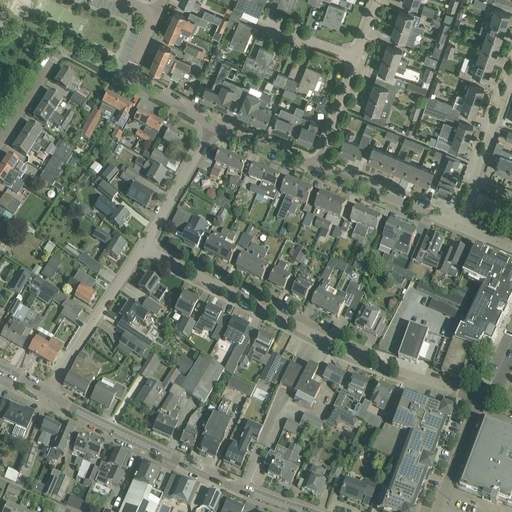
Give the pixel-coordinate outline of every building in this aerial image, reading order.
[(194,0),(179,0),(179,2),(191,7),(198,10),(201,4),(194,1),(194,0)] [(244,10),(258,16),(259,17),(266,0),(237,0),(233,12),(241,16),(244,10)] [(279,0),(277,7),(291,12),(295,0),(279,0)] [(476,0),(474,0),(472,6),(484,10),(486,3),(476,0)] [(511,8),(511,1),(508,0),(493,0),(493,3),(511,8)] [(329,4),(326,13),(322,23),(339,28),(345,9),(329,4)] [(458,7),(449,4),(447,11),(456,14),(458,7)] [(421,13),(433,17),(435,10),(424,6),(421,13)] [(495,9),(490,22),(506,28),(510,15),(495,9)] [(169,24),(189,33),(195,21),(205,25),(208,20),(190,12),(188,17),(175,11),(172,17),(170,16),(167,23),(169,24)] [(416,20),(415,16),(399,11),(395,24),(410,29),(413,30),(416,20)] [(232,12),(229,18),(226,26),(231,28),(235,20),(238,21),(240,15),(232,12)] [(211,13),(208,19),(209,20),(219,24),(222,17),(211,13)] [(226,26),(228,20),(222,17),(219,24),(225,27),(226,26)] [(436,39),(437,39),(445,42),(451,24),(432,17),(430,24),(439,28),(436,39)] [(462,27),(464,21),(456,19),(454,24),(462,27)] [(240,22),(231,43),(235,45),(234,47),(243,51),(253,27),(240,22)] [(490,22),(486,35),(501,41),(506,28),(490,22)] [(189,33),(169,24),(164,37),(174,42),(174,41),(180,44),(183,37),(188,39),(190,34),(215,45),(189,33)] [(223,32),(225,27),(219,24),(216,29),(223,32)] [(410,29),(395,24),(390,37),(405,43),(410,29)] [(462,27),(454,24),(452,30),(460,33),(462,27)] [(486,35),(481,48),(497,54),(501,41),(486,35)] [(445,50),(453,53),(455,47),(456,47),(458,42),(451,40),(452,38),(450,37),(445,50)] [(438,58),(441,48),(442,48),(444,42),(445,42),(437,39),(433,51),(420,47),(419,52),(425,54),(429,55),(438,59),(438,58)] [(160,44),(155,57),(183,70),(188,72),(191,65),(174,57),(175,55),(169,52),(171,49),(160,44)] [(184,50),(197,56),(199,50),(187,44),(184,50)] [(387,46),(383,59),(403,66),(405,60),(399,58),(402,51),(387,46)] [(255,59),(247,55),(241,69),(249,73),(263,78),(270,62),(274,53),(260,47),(255,59)] [(469,58),(492,67),(497,54),(481,48),(477,61),(469,58)] [(426,56),(423,63),(434,67),(437,60),(426,56)] [(183,70),(155,57),(149,70),(159,75),(162,69),(168,71),(169,70),(173,71),(171,77),(178,81),(183,70)] [(492,67),(469,58),(465,71),(460,70),(458,75),(473,81),(475,75),(487,80),(492,67)] [(403,66),(383,59),(378,72),(393,77),(395,71),(403,73),(405,67),(403,66)] [(214,104),(219,92),(221,87),(222,84),(226,74),(230,65),(222,62),(211,89),(206,87),(201,99),(214,104)] [(297,88),(298,89),(307,92),(309,88),(314,90),(321,72),(306,67),(297,88)] [(432,76),(434,70),(426,68),(424,73),(432,76)] [(66,91),(66,90),(73,94),(76,88),(78,89),(82,83),(63,71),(55,84),(66,91)] [(284,88),(288,79),(285,78),(286,76),(278,73),(276,80),(274,79),(273,83),(284,88)] [(425,96),(432,76),(424,73),(422,80),(423,80),(421,86),(408,81),(408,82),(397,78),(394,84),(398,86),(425,96)] [(391,104),(392,103),(398,86),(394,84),(376,78),(369,97),(391,104)] [(284,88),(294,92),(297,82),(288,79),(284,88)] [(231,97),(235,89),(222,84),(221,87),(219,92),(214,104),(227,109),(232,97),(231,97)] [(470,84),(465,97),(479,102),(484,89),(470,84)] [(252,120),(263,93),(262,93),(260,97),(249,92),(250,89),(243,86),(237,102),(242,104),(238,114),(252,120)] [(432,86),(426,103),(448,111),(448,112),(459,116),(460,110),(475,115),(479,102),(465,97),(457,94),(453,107),(451,106),(452,105),(434,98),(436,94),(437,94),(439,88),(432,86)] [(49,93),(41,105),(54,114),(62,101),(49,93)] [(70,101),(82,109),(87,101),(75,93),(70,101)] [(271,111),(264,108),(267,102),(269,103),(271,98),(267,96),(267,95),(263,93),(252,120),(265,125),(271,111)] [(100,111),(98,114),(102,116),(109,120),(111,117),(119,101),(107,95),(102,105),(99,111),(100,111)] [(387,117),(391,104),(369,97),(365,110),(375,114),(373,120),(384,124),(387,117)] [(119,101),(111,117),(116,120),(113,126),(121,131),(128,118),(126,117),(132,108),(119,101)] [(319,102),(316,109),(324,113),(327,106),(319,102)] [(448,111),(426,103),(423,112),(445,120),(445,118),(456,122),(459,116),(448,112),(448,111)] [(63,120),(54,114),(41,105),(33,118),(46,126),(50,119),(60,125),(58,128),(64,131),(69,123),(63,120)] [(411,111),(418,114),(420,108),(413,105),(411,111)] [(275,112),(272,120),(276,122),(273,128),(288,134),(288,133),(289,130),(295,133),(297,127),(300,120),(304,109),(297,106),(294,114),(281,108),(279,113),(275,112)] [(69,111),(63,120),(69,123),(74,115),(69,111)] [(80,136),(88,141),(102,116),(98,114),(94,111),(80,136)] [(416,120),(418,114),(411,111),(409,117),(416,120)] [(145,129),(151,119),(139,112),(133,122),(145,129)] [(163,125),(151,119),(143,134),(140,139),(148,144),(154,134),(157,136),(163,125)] [(300,120),(297,127),(301,129),(297,138),(310,144),(312,139),(319,123),(311,120),(308,128),(302,125),(304,122),(300,120)] [(444,123),(441,128),(455,133),(469,138),(473,127),(459,122),(457,128),(444,123)] [(368,123),(365,129),(372,132),(375,126),(368,123)] [(29,124),(21,137),(41,149),(53,157),(66,165),(72,156),(69,154),(73,148),(63,142),(57,150),(53,147),(53,146),(48,143),(47,144),(38,138),(42,133),(29,124)] [(455,133),(441,128),(439,135),(444,137),(444,138),(452,141),(451,145),(456,146),(465,150),(469,138),(455,133)] [(390,140),(393,132),(387,130),(384,138),(390,140)] [(111,138),(118,142),(122,134),(115,131),(111,138)] [(133,151),(140,139),(143,134),(138,131),(128,149),(133,151)] [(169,146),(165,153),(172,157),(176,150),(182,138),(169,131),(163,142),(169,146)] [(363,136),(360,142),(359,144),(352,141),(354,134),(347,132),(345,138),(344,138),(339,151),(354,157),(355,154),(362,156),(369,138),(363,136)] [(399,135),(393,132),(390,140),(396,143),(399,135)] [(21,137),(13,149),(21,155),(25,158),(30,151),(37,155),(41,149),(21,137)] [(438,139),(435,146),(447,150),(449,144),(438,139)] [(414,150),(417,143),(411,140),(408,148),(414,150)] [(424,145),(417,143),(414,150),(420,153),(424,145)] [(118,146),(113,154),(119,157),(123,149),(118,146)] [(379,166),(380,164),(385,152),(373,147),(367,160),(367,161),(368,159),(374,162),(374,163),(379,166)] [(438,162),(442,164),(445,155),(442,153),(436,150),(433,158),(438,160),(438,162)] [(494,170),(507,174),(511,160),(511,153),(502,150),(494,170)] [(154,152),(151,157),(149,161),(165,169),(170,160),(154,152)] [(216,164),(229,170),(234,157),(221,152),(216,164)] [(392,171),(392,169),(397,157),(385,152),(380,164),(387,167),(386,168),(392,171)] [(177,153),(173,160),(180,163),(183,157),(177,153)] [(404,176),(404,174),(409,162),(411,157),(406,154),(403,160),(397,157),(392,169),(399,172),(398,173),(404,176)] [(445,155),(442,164),(440,169),(443,170),(435,191),(449,197),(451,193),(457,178),(451,176),(451,174),(448,172),(451,165),(456,168),(459,161),(445,155)] [(27,170),(27,168),(8,156),(1,168),(20,180),(27,170)] [(53,158),(47,167),(60,175),(66,165),(53,157),(53,158)] [(234,157),(229,170),(242,175),(247,163),(234,157)] [(146,180),(149,182),(158,187),(165,174),(153,168),(138,159),(135,164),(143,169),(144,169),(150,173),(146,180)] [(416,181),(417,179),(416,179),(421,168),(409,162),(404,174),(411,177),(410,178),(416,181)] [(95,163),(90,169),(97,174),(102,168),(95,163)] [(98,177),(108,185),(117,174),(108,166),(98,177)] [(124,166),(120,171),(135,180),(138,175),(124,166)] [(249,178),(262,183),(267,171),(254,166),(249,178)] [(60,175),(47,167),(43,174),(55,182),(60,175)] [(20,180),(1,168),(0,168),(0,184),(8,189),(12,184),(21,189),(25,183),(20,180)] [(416,179),(417,179),(423,182),(422,183),(428,186),(433,173),(421,168),(416,179)] [(211,176),(218,179),(221,173),(213,170),(211,176)] [(257,195),(254,203),(255,202),(261,204),(264,198),(269,199),(274,188),(275,188),(280,176),(267,171),(262,183),(260,188),(257,195)] [(43,174),(39,179),(61,193),(63,189),(54,184),(55,182),(43,174)] [(232,177),(229,184),(237,187),(239,181),(239,180),(232,177)] [(289,213),(292,205),(294,200),(300,185),(287,180),(281,194),(283,195),(281,199),(285,201),(278,216),(286,219),(289,213)] [(102,183),(97,189),(111,200),(116,194),(102,183)] [(253,185),(250,192),(257,195),(260,188),(253,185)] [(313,190),(300,185),(294,200),(307,205),(313,190)] [(127,198),(145,209),(153,196),(134,186),(127,198)] [(315,209),(328,214),(334,199),(321,194),(315,209)] [(5,195),(1,200),(11,207),(14,201),(5,195)] [(334,199),(328,214),(341,220),(347,204),(334,199)] [(0,201),(0,207),(7,212),(11,207),(1,200),(0,201)] [(108,221),(111,224),(119,230),(130,217),(118,208),(115,206),(114,207),(107,202),(102,208),(112,215),(108,221)] [(298,208),(292,205),(289,213),(294,215),(298,208)] [(65,210),(61,206),(56,210),(60,214),(65,210)] [(358,241),(369,213),(356,208),(350,222),(357,225),(352,238),(358,241)] [(33,236),(35,233),(5,212),(0,209),(0,221),(1,220),(3,222),(2,223),(18,233),(21,228),(23,229),(24,232),(28,235),(31,234),(33,236)] [(222,209),(219,215),(225,218),(228,212),(222,209)] [(179,210),(172,225),(187,233),(183,241),(190,245),(190,246),(194,249),(195,247),(198,248),(202,240),(204,236),(202,235),(205,230),(204,230),(205,228),(204,227),(205,224),(195,218),(179,210)] [(382,219),(369,213),(358,241),(359,241),(364,243),(369,230),(376,233),(382,219)] [(302,226),(309,229),(315,217),(308,214),(302,226)] [(322,229),(325,221),(318,219),(315,227),(322,229)] [(332,224),(325,221),(322,229),(328,232),(332,224)] [(341,233),(347,235),(351,224),(345,222),(341,233)] [(397,244),(403,227),(398,225),(398,226),(391,223),(391,222),(390,222),(383,238),(380,247),(393,252),(397,244)] [(264,223),(262,229),(268,232),(271,225),(264,223)] [(243,248),(249,236),(254,226),(251,224),(245,235),(243,234),(238,245),(243,248)] [(403,227),(397,244),(410,249),(416,233),(416,232),(415,233),(408,230),(409,230),(403,227)] [(104,253),(108,255),(117,261),(126,246),(113,238),(110,237),(110,238),(107,236),(106,236),(97,230),(93,237),(108,247),(104,253)] [(226,240),(230,233),(225,230),(221,237),(226,240)] [(236,236),(230,233),(226,240),(232,244),(236,236)] [(417,247),(413,256),(411,260),(421,265),(426,255),(435,259),(443,240),(429,234),(423,249),(417,247)] [(248,251),(254,239),(249,236),(243,248),(248,251)] [(205,252),(217,259),(224,245),(211,239),(205,252)] [(224,245),(217,259),(230,265),(236,252),(230,248),(232,244),(226,240),(224,245)] [(49,243),(44,250),(50,255),(55,247),(49,243)] [(447,261),(442,258),(436,272),(446,276),(450,266),(460,270),(468,250),(454,245),(447,261)] [(67,246),(63,251),(96,275),(101,267),(82,254),(81,256),(67,246)] [(259,256),(262,249),(257,246),(250,259),(243,255),(237,269),(249,275),(256,261),(259,256)] [(298,246),(292,260),(300,264),(307,251),(298,246)] [(461,330),(456,342),(473,348),(480,351),(484,341),(492,345),(511,302),(511,264),(476,248),(463,276),(486,286),(464,332),(461,330)] [(264,259),(268,252),(266,251),(262,249),(259,256),(264,259)] [(384,254),(381,261),(388,264),(391,256),(384,254)] [(356,270),(364,274),(370,261),(362,257),(356,270)] [(51,258),(40,275),(49,281),(60,263),(51,258)] [(317,296),(312,305),(325,311),(331,299),(335,291),(329,288),(327,287),(330,283),(328,282),(331,275),(334,268),(337,262),(331,259),(321,279),(325,281),(323,285),(319,293),(319,292),(317,296)] [(256,261),(249,275),(262,281),(269,268),(256,261)] [(378,268),(385,271),(388,264),(381,261),(378,268)] [(276,271),(274,274),(270,283),(284,290),(290,278),(283,274),(287,265),(281,262),(276,271)] [(388,264),(385,271),(392,273),(394,267),(388,264)] [(26,283),(28,278),(28,277),(19,272),(8,290),(18,296),(26,283)] [(71,280),(67,286),(78,292),(74,297),(80,301),(88,307),(96,295),(90,291),(90,290),(95,283),(78,273),(73,281),(71,280)] [(40,293),(45,283),(38,279),(36,277),(36,278),(30,274),(28,277),(28,278),(26,283),(31,286),(30,287),(40,293)] [(296,286),(292,294),(293,295),(293,296),(296,298),(297,297),(305,301),(310,292),(311,289),(314,284),(306,281),(308,277),(302,274),(296,286)] [(401,288),(404,282),(391,275),(388,281),(401,288)] [(149,297),(158,303),(167,290),(158,284),(147,276),(138,289),(149,297)] [(45,283),(40,293),(52,301),(58,292),(45,283)] [(354,298),(357,291),(359,288),(353,284),(347,295),(354,298)] [(418,285),(416,290),(462,309),(469,291),(460,286),(459,286),(454,300),(419,285),(418,285)] [(331,299),(325,311),(338,318),(342,309),(344,305),(347,298),(341,295),(335,291),(331,299)] [(363,294),(357,291),(354,298),(349,309),(356,312),(363,294)] [(77,318),(83,311),(57,294),(52,302),(61,308),(61,309),(64,310),(77,318)] [(174,314),(183,319),(175,334),(187,340),(195,324),(188,321),(197,302),(183,295),(174,313),(174,314)] [(143,306),(157,316),(161,310),(147,300),(143,306)] [(8,314),(13,317),(21,304),(15,301),(8,314)] [(120,318),(131,325),(136,318),(143,322),(147,316),(129,304),(120,318)] [(365,306),(360,317),(359,319),(355,327),(376,337),(385,319),(378,315),(379,313),(365,306)] [(0,337),(11,343),(26,318),(25,317),(29,311),(23,308),(20,314),(18,313),(14,320),(11,318),(0,337)] [(215,326),(216,323),(221,314),(208,308),(202,320),(198,327),(197,326),(188,342),(195,346),(207,322),(215,326)] [(61,315),(65,318),(74,324),(77,318),(64,310),(61,315)] [(26,318),(11,343),(21,349),(32,330),(30,329),(31,326),(37,329),(43,319),(37,315),(33,322),(26,318)] [(61,315),(54,324),(59,328),(65,318),(61,315)] [(223,331),(220,337),(224,339),(223,341),(236,347),(228,362),(223,371),(231,378),(237,367),(236,366),(245,348),(238,345),(247,328),(233,320),(227,332),(223,331)] [(419,361),(443,369),(452,344),(428,335),(429,333),(410,326),(399,359),(417,365),(419,361)] [(217,327),(211,340),(217,343),(220,337),(223,331),(217,327)] [(128,329),(125,334),(148,350),(153,344),(129,328),(128,329)] [(28,353),(40,359),(51,341),(39,334),(28,353)] [(264,359),(267,353),(273,341),(260,334),(252,349),(247,347),(239,364),(243,367),(247,359),(252,361),(255,354),(264,359)] [(124,335),(119,343),(141,358),(146,351),(141,347),(141,346),(124,335)] [(51,341),(40,359),(52,366),(63,348),(51,341)] [(442,374),(461,381),(465,370),(464,369),(469,354),(471,354),(473,348),(456,342),(453,341),(452,344),(443,369),(442,374)] [(63,386),(74,392),(87,365),(82,362),(85,356),(80,353),(76,359),(63,386)] [(155,415),(156,416),(159,418),(153,432),(170,439),(177,425),(174,424),(178,415),(173,412),(183,394),(203,406),(208,397),(224,372),(201,354),(186,380),(180,377),(169,396),(168,395),(155,415)] [(145,380),(158,359),(150,355),(138,376),(145,380)] [(260,381),(269,385),(282,359),(273,355),(260,381)] [(181,356),(174,369),(186,376),(194,363),(181,356)] [(87,365),(74,392),(84,397),(98,370),(87,365)] [(290,365),(279,385),(295,393),(297,394),(294,400),(310,408),(319,390),(309,386),(317,370),(308,365),(305,372),(290,365)] [(322,379),(339,387),(345,375),(328,367),(322,379)] [(149,382),(141,394),(136,402),(149,411),(152,407),(157,410),(180,374),(172,369),(164,382),(165,383),(161,390),(149,382)] [(255,389),(232,377),(227,387),(250,399),(255,389)] [(368,384),(353,378),(348,390),(356,393),(353,401),(359,404),(368,384)] [(95,391),(91,400),(99,404),(109,409),(114,399),(120,402),(125,393),(126,390),(115,385),(114,385),(104,380),(102,381),(100,385),(99,384),(95,391)] [(361,407),(355,419),(377,430),(382,421),(366,413),(370,404),(376,407),(376,408),(383,411),(393,393),(379,386),(370,404),(364,401),(361,407)] [(339,409),(346,395),(347,393),(341,390),(334,407),(339,409)] [(441,407),(440,410),(403,396),(391,428),(385,426),(371,449),(391,458),(395,459),(376,510),(381,511),(412,511),(413,511),(414,509),(427,473),(430,474),(434,463),(431,462),(446,422),(449,423),(453,412),(441,407)] [(0,425),(1,426),(3,422),(11,404),(2,400),(0,403),(0,425)] [(221,444),(232,421),(225,418),(231,404),(222,400),(220,406),(218,411),(215,410),(213,415),(207,425),(197,450),(199,451),(198,452),(215,459),(216,458),(215,458),(220,449),(222,445),(221,444)] [(11,404),(3,422),(10,425),(16,428),(12,436),(22,440),(29,424),(34,414),(18,407),(11,404)] [(355,419),(361,407),(357,405),(351,416),(355,419)] [(324,423),(336,429),(340,423),(353,430),(358,421),(333,408),(324,423)] [(192,449),(201,430),(194,427),(197,422),(202,417),(196,412),(190,419),(179,443),(192,449)] [(207,425),(213,415),(206,412),(201,422),(207,425)] [(323,424),(304,415),(298,426),(317,436),(323,424)] [(511,430),(482,419),(467,457),(456,486),(484,497),(485,495),(492,498),(490,503),(497,505),(499,498),(509,502),(508,504),(511,505),(511,430)] [(42,434),(37,444),(45,447),(42,452),(47,454),(54,439),(55,439),(55,440),(61,426),(45,420),(41,429),(40,433),(42,434)] [(232,442),(230,447),(223,463),(239,470),(246,453),(245,453),(251,439),(257,441),(262,428),(248,421),(247,422),(242,432),(243,432),(237,444),(232,442)] [(289,432),(293,423),(287,421),(283,429),(289,432)] [(55,439),(47,458),(50,460),(55,462),(57,456),(62,458),(68,443),(74,430),(62,424),(61,426),(55,440),(55,439)] [(73,452),(84,456),(85,454),(91,441),(79,437),(73,452)] [(102,446),(91,441),(84,456),(82,461),(83,462),(89,464),(92,457),(97,459),(102,446)] [(269,454),(268,454),(264,463),(271,467),(268,474),(279,479),(291,454),(293,454),(296,447),(291,445),(288,452),(286,451),(283,457),(277,454),(277,455),(270,452),(269,454)] [(29,446),(21,470),(27,472),(28,469),(29,469),(36,448),(29,446)] [(291,454),(279,479),(291,485),(297,470),(299,466),(294,464),(301,450),(296,447),(293,454),(291,454)] [(98,470),(93,481),(105,487),(108,482),(117,486),(124,473),(119,471),(126,456),(114,450),(107,465),(104,463),(101,462),(97,470),(98,470)] [(80,469),(83,462),(82,461),(77,459),(74,465),(78,466),(77,468),(80,469)] [(151,491),(160,471),(142,463),(119,511),(155,511),(157,509),(157,508),(162,496),(151,491)] [(322,471),(312,466),(305,483),(300,480),(297,488),(318,498),(325,483),(318,480),(322,471)] [(98,470),(97,470),(90,467),(84,481),(85,481),(83,484),(90,487),(91,484),(92,485),(93,481),(98,470)] [(4,479),(15,482),(19,473),(7,469),(4,479)] [(333,469),(330,477),(337,479),(340,472),(333,469)] [(42,496),(50,499),(60,474),(52,471),(42,496)] [(172,500),(179,503),(182,505),(183,504),(188,507),(197,487),(179,479),(179,480),(171,476),(161,499),(169,502),(170,499),(172,500)] [(50,500),(60,504),(70,481),(60,477),(50,500)] [(360,480),(358,486),(345,481),(340,496),(360,504),(363,496),(371,499),(376,486),(360,480)] [(36,484),(33,492),(41,495),(43,491),(41,486),(36,484)] [(6,494),(11,496),(12,494),(18,496),(21,490),(10,485),(6,494)] [(98,486),(96,493),(106,496),(108,490),(98,486)] [(215,511),(221,498),(208,492),(201,508),(207,511),(206,511),(207,511),(215,511)] [(34,504),(37,498),(26,493),(23,499),(34,504)] [(66,507),(78,511),(87,511),(91,504),(70,495),(66,507)] [(43,500),(37,498),(34,504),(41,507),(43,500)] [(241,511),(244,508),(227,501),(222,511),(241,511)] [(52,511),(57,511),(59,508),(48,503),(45,509),(52,511)]
